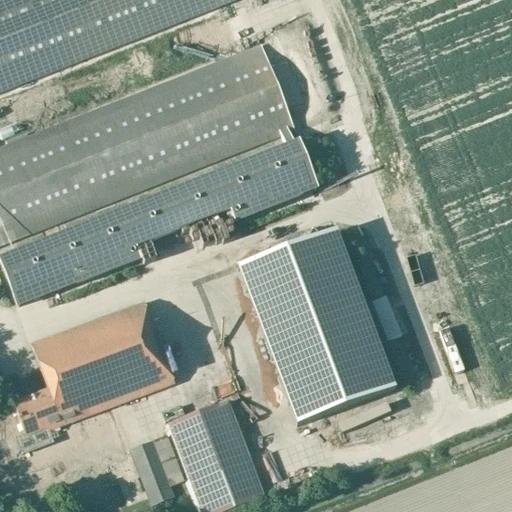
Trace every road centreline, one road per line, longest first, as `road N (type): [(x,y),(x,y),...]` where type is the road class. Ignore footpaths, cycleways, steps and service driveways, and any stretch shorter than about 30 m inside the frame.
road 1 (track): [(312,0),(353,110),(360,172),(456,430)]
road 2 (track): [(511,407),(367,461),(332,458),(268,428)]
